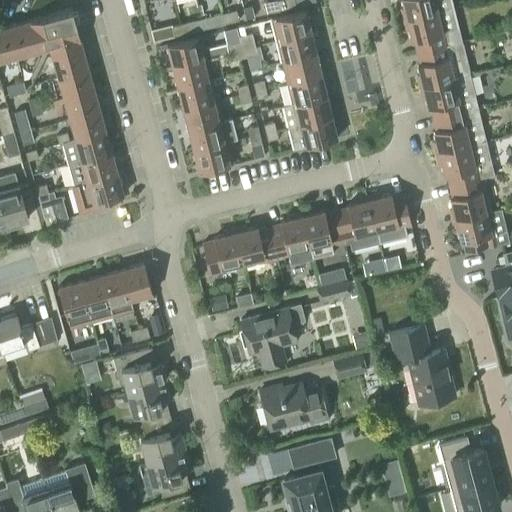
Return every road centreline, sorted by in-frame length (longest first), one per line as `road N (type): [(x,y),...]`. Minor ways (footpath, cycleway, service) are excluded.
road 1 (residential): [(511,462),(473,317),(445,296),(409,163)]
road 2 (residential): [(233,511),(166,254),(167,222)]
road 3 (residential): [(167,222),(409,163)]
road 4 (residential): [(167,222),(113,0)]
road 5 (residential): [(0,278),(167,222)]
road 6 (residential): [(409,163),(367,0)]
